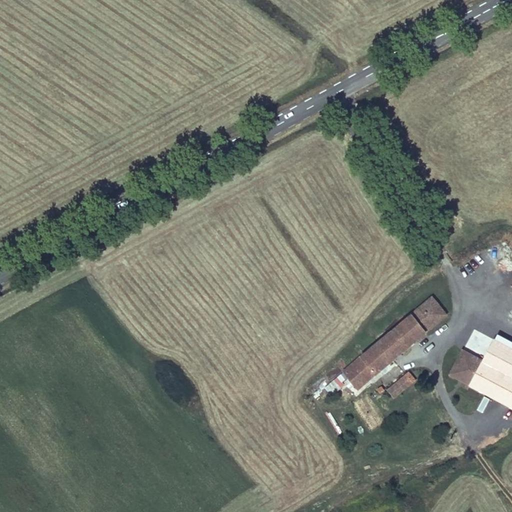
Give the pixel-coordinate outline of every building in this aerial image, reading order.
[(406,320),(379,343),(342,373),(356,390),(446,316),(431,299),(406,320)] [(397,309),(370,332),(371,333),(379,343),(406,320),(397,309)] [(482,361),(470,385),(511,407),(511,349),(493,339),(482,361)] [(450,374),(470,385),(482,361),(462,351),(450,374)] [(390,385),(397,394),(412,382),(405,373),(390,385)] [(334,380),(325,388),(331,395),(339,387),(334,380)] [(380,388),(374,393),(376,396),(383,391),(380,388)]
